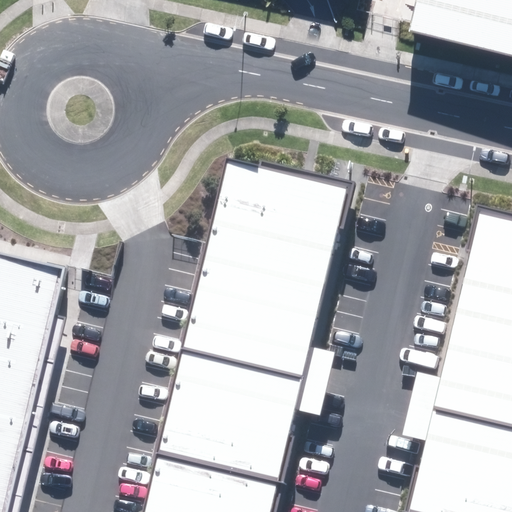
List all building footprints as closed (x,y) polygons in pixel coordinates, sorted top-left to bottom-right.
[(511,0),(417,0),(413,22),(511,44),(511,0)] [(226,171),(185,347),(333,381),(338,362),(341,346),(321,341),(354,202),(226,171)] [(412,385),(409,402),(511,425),(511,206),(486,200),(445,376),(416,369),(412,385)] [(0,511),(3,511),(62,272),(0,256),(0,511)] [(160,449),(278,479),(296,403),(326,410),(330,395),(333,381),(185,347),(160,449)] [(511,511),(511,425),(409,402),(404,419),(401,435),(429,442),(414,508),(428,511),(511,511)] [(269,511),(278,479),(160,449),(152,484),(145,511),(269,511)]
